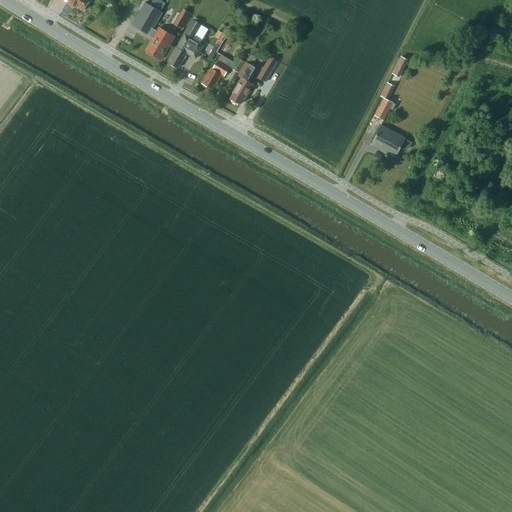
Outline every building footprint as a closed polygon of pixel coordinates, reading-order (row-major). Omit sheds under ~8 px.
[(70,0),(71,1),(70,3),(71,6),(73,7),(76,7),(76,6),(84,10),(87,4),(89,5),(92,1),(90,0),(70,0)] [(165,3),(159,0),(153,0),(150,5),(145,2),(132,25),(150,36),(154,29),(163,13),(161,11),(165,3)] [(183,9),(180,14),(188,19),(192,14),(183,9)] [(184,33),(193,39),(201,25),(193,20),(184,33)] [(146,51),(160,59),(174,36),(160,27),(158,31),(154,29),(150,36),(154,38),(146,51)] [(219,31),(215,37),(222,41),(226,35),(219,31)] [(195,58),(203,46),(185,35),(177,48),(168,63),(178,68),(187,53),(195,58)] [(235,63),(221,55),(218,60),(213,69),(212,68),(202,84),(212,89),(217,80),(219,79),(222,75),(225,76),(230,68),(238,73),(245,62),(238,58),(235,63)] [(263,68),(270,72),(277,60),(270,56),(263,68)] [(399,77),(408,60),(401,56),(392,73),(399,77)] [(247,81),(251,75),(248,74),(252,66),(246,62),(238,76),(242,78),(233,92),(234,93),(231,99),(232,100),(233,102),(236,104),(238,103),(240,104),(245,95),(248,94),(253,84),(247,81)] [(388,82),(381,96),(384,98),(388,100),(395,86),(388,82)] [(390,109),(392,111),(396,104),(388,100),(384,98),(375,116),(384,120),(390,109)] [(410,147),(412,143),(405,139),(406,139),(381,126),(371,144),(382,150),(383,147),(397,154),(400,149),(404,149),(407,149),(410,147)]
